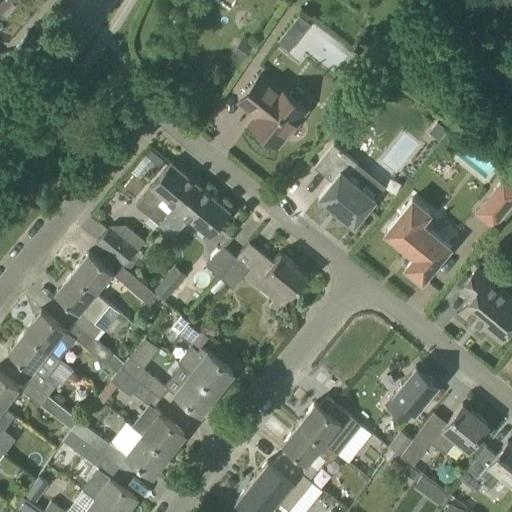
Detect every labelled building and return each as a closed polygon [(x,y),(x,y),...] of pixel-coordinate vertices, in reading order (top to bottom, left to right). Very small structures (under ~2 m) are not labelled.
[(0,0),(0,12),(2,14),(14,0),(0,0)] [(290,25),(301,34),(310,23),(299,14),(290,25)] [(278,89),(259,74),(240,99),(258,114),(251,123),(277,144),(285,133),(288,136),(300,121),(297,119),(307,107),(281,86),(278,89)] [(438,121),(429,131),(439,139),(447,129),(438,121)] [(354,224),(376,197),(348,174),(358,162),(334,142),(315,166),(332,180),(319,195),(354,224)] [(151,149),(145,156),(159,168),(165,161),(151,149)] [(181,208),(200,184),(172,161),(136,204),(158,222),(159,222),(174,203),(181,208)] [(511,208),(511,207),(511,183),(505,177),(492,193),(511,208)] [(174,203),(159,222),(173,234),(189,216),(211,234),(231,210),(200,184),(181,208),(174,203)] [(423,280),(451,245),(422,221),(431,211),(413,197),(385,231),(414,254),(405,265),(423,280)] [(123,263),(129,256),(137,246),(138,247),(144,240),(125,224),(110,224),(96,241),(123,263)] [(220,275),(236,255),(223,244),(206,264),(220,275)] [(96,291),(113,270),(89,250),(72,271),(96,291)] [(248,265),(236,255),(220,275),(234,287),(245,273),(273,297),(269,302),(279,309),(291,294),(292,294),(308,274),(282,252),(274,261),(261,250),(248,265)] [(130,268),(136,261),(129,256),(123,263),(130,268)] [(149,303),(157,294),(153,290),(128,270),(130,268),(123,263),(114,274),(149,303)] [(511,308),(501,299),(504,296),(484,281),(488,276),(477,267),(460,288),(471,296),(459,310),(471,319),(474,316),(501,338),(508,331),(510,333),(511,330),(511,308)] [(76,321),(94,336),(100,328),(101,327),(93,321),(109,301),(96,291),(72,271),(55,291),(79,311),(80,310),(83,312),(76,321)] [(165,300),(176,287),(164,277),(153,290),(157,294),(165,300)] [(50,348),(66,327),(42,308),(25,329),(50,348)] [(207,351),(200,346),(209,335),(182,314),(172,327),(192,343),(189,347),(193,350),(183,362),(192,369),(191,370),(218,391),(234,370),(208,350),(207,351)] [(148,320),(141,328),(147,333),(154,325),(148,320)] [(94,337),(94,336),(76,321),(69,331),(106,360),(108,357),(113,351),(98,340),(94,337)] [(38,370),(30,380),(48,394),(55,385),(45,377),(61,358),(49,349),(50,348),(25,329),(9,349),(33,369),(34,367),(38,370)] [(120,367),(160,396),(168,386),(129,355),(125,361),(120,367)] [(416,409),(438,382),(417,364),(387,400),(408,418),(415,409),(416,409)] [(153,405),(160,396),(120,367),(111,378),(118,384),(131,394),(134,391),(149,403),(133,424),(143,432),(142,432),(169,453),(185,432),(158,411),(160,410),(153,405)] [(0,403),(14,414),(4,406),(20,385),(0,370),(0,403)] [(201,411),(218,391),(191,370),(175,391),(201,411)] [(79,419),(48,394),(30,380),(23,389),(72,427),(79,419)] [(362,422),(328,395),(320,405),(316,401),(299,421),(338,451),(362,422)] [(431,415),(413,437),(400,453),(413,464),(432,440),(445,451),(457,437),(469,446),(488,423),(463,402),(444,425),(431,415)] [(0,449),(4,452),(10,445),(15,438),(3,429),(14,414),(0,403),(0,449)] [(87,425),(79,419),(72,427),(71,429),(112,459),(119,449),(87,425)] [(338,451),(299,421),(283,441),(288,445),(281,453),(311,476),(317,468),(308,460),(316,450),(330,461),(338,451)] [(400,453),(413,437),(402,428),(389,444),(400,453)] [(105,469),(112,459),(71,429),(64,439),(105,469)] [(153,473),(169,453),(142,432),(126,453),(153,473)] [(511,442),(508,439),(496,453),(486,445),(461,475),(477,488),(485,478),(490,482),(500,471),(511,480),(511,442)] [(311,476),(281,453),(273,463),(268,459),(253,479),(277,498),(289,508),(312,479),(310,477),(311,476)] [(409,464),(404,470),(413,478),(418,472),(409,464)] [(421,474),(414,484),(428,494),(435,484),(421,474)] [(25,495),(30,498),(36,502),(49,483),(38,475),(25,495)] [(95,496),(117,511),(124,511),(137,494),(111,475),(95,496)] [(265,511),(277,498),(253,479),(236,499),(245,506),(239,511),(265,511)] [(24,494),(16,506),(22,510),(30,498),(25,495),(24,494)] [(117,511),(95,496),(87,507),(83,511),(117,511)] [(43,511),(69,511),(51,500),(43,511)]
